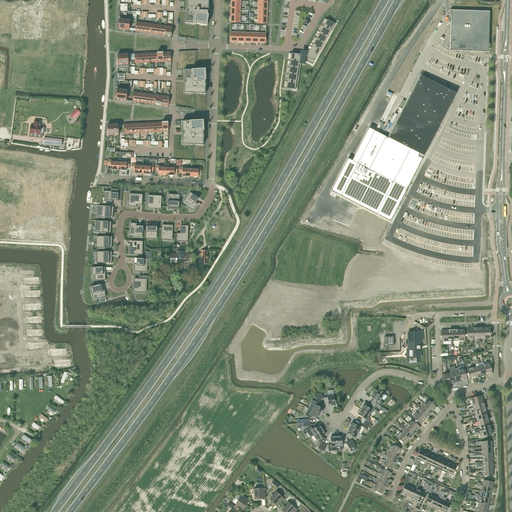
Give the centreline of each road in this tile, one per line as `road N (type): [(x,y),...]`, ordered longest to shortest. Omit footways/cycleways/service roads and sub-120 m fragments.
road 1 (trunk): [(385,0),(219,283),(54,511)]
road 2 (trunk): [(69,511),(229,290),(397,0)]
road 3 (residential): [(211,185),(195,217),(123,217),(122,266)]
road 4 (residential): [(216,46),(294,47),(331,0)]
road 5 (residential): [(436,382),(382,371),(335,420)]
